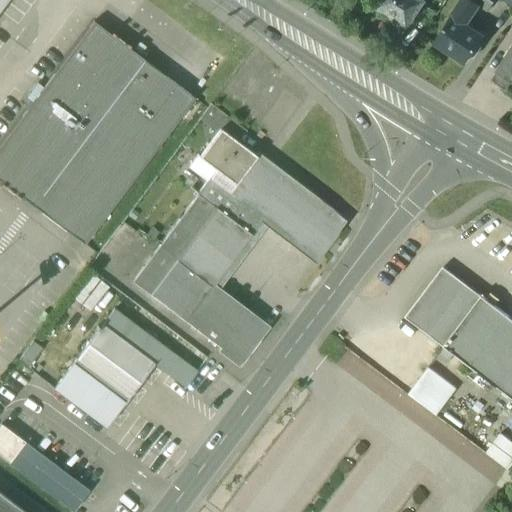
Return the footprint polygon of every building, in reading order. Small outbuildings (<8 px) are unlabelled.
[(381,0),(378,6),(408,24),(415,13),(419,15),(425,6),(421,3),(423,0),(381,0)] [(479,4),(473,0),(460,0),(451,15),(465,25),(479,4)] [(494,0),(473,0),(479,4),(488,10),(494,0)] [(465,25),(451,15),(433,42),(465,63),(483,36),(465,25)] [(195,98),(94,22),(0,147),(0,179),(85,243),(195,98)] [(511,49),(492,80),(506,89),(511,80),(511,49)] [(247,130),(211,103),(202,116),(219,129),(220,128),(238,141),(247,130)] [(238,141),(220,128),(219,129),(199,156),(217,170),(211,177),(230,191),(257,156),(238,141)] [(217,170),(199,156),(198,155),(189,167),(208,182),(211,177),(217,170)] [(230,191),(211,177),(208,182),(198,194),(215,208),(176,259),(212,287),(263,219),(315,258),(343,221),(257,156),(230,191)] [(198,194),(160,245),(159,247),(176,259),(215,208),(198,194)] [(176,259),(159,247),(133,281),(150,294),(176,259)] [(212,287),(176,259),(150,294),(186,321),(212,287)] [(480,295),(442,266),(404,317),(443,346),(480,295)] [(265,326),(212,287),(186,321),(238,361),(265,326)] [(511,318),(480,295),(443,346),(511,397),(511,318)] [(114,309),(100,328),(97,326),(95,329),(97,330),(54,388),(105,427),(153,363),(185,387),(197,371),(114,309)] [(33,340),(18,360),(28,367),(42,348),(33,340)] [(349,347),(338,362),(394,405),(405,390),(349,347)] [(429,366),(410,395),(440,414),(458,385),(429,366)] [(511,438),(502,431),(487,451),(463,434),(462,436),(443,422),(433,435),(498,483),(511,463),(511,438)] [(25,442),(1,424),(0,424),(0,455),(9,463),(73,511),(80,501),(89,490),(25,442)] [(26,511),(0,492),(0,511),(26,511)]
